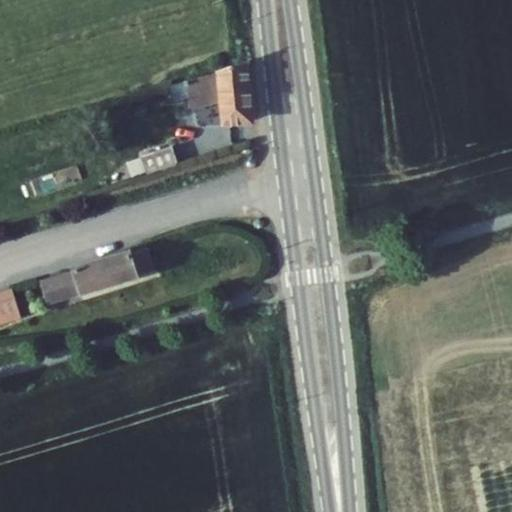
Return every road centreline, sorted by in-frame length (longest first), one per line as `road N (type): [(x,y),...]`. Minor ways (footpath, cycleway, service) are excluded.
road 1 (track): [(511,218),(0,374)]
road 2 (tertiary): [(265,0),(333,511)]
road 3 (tertiary): [(344,511),(335,338),(288,0)]
